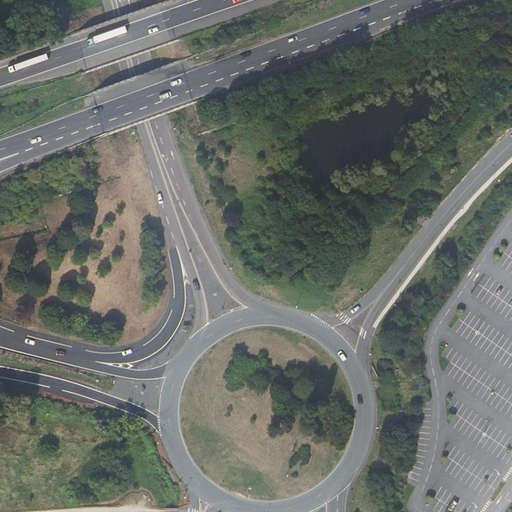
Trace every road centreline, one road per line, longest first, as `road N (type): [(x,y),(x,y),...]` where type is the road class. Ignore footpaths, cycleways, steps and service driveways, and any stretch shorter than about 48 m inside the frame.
road 1 (trunk): [(66,126),(409,0)]
road 2 (secondary): [(275,318),(234,293),(216,265),(162,128),(127,0)]
road 3 (secondary): [(107,0),(174,236)]
road 4 (trunk): [(227,0),(0,77)]
road 5 (unclassified): [(376,300),(454,201),(511,144)]
road 6 (trunk): [(174,236),(177,288),(166,330),(135,354),(76,359)]
road 7 (trunk): [(0,374),(124,408),(170,433)]
